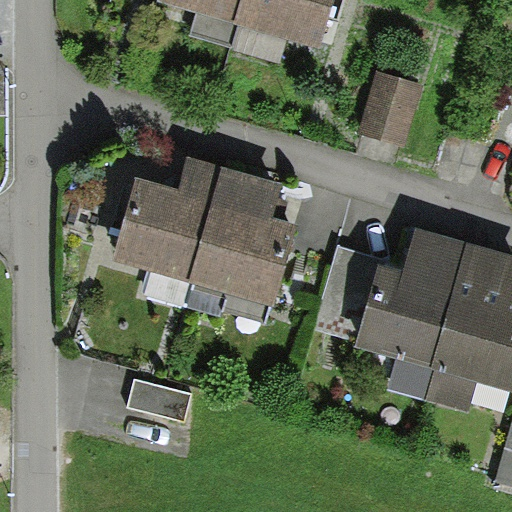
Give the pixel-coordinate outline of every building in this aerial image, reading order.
[(162,0),(159,12),(323,60),(340,0),(162,0)] [(377,76),(358,138),(405,152),(424,89),(377,76)] [(138,190),(116,269),(191,290),(185,312),(224,324),(230,305),(277,318),(300,239),(273,232),(284,194),(191,168),(181,202),(138,190)] [(340,250),(318,329),(361,341),(356,357),(431,379),(423,408),(471,421),(479,392),(511,401),(511,265),(417,239),(409,270),(340,250)] [(135,383),(128,413),(187,427),(194,396),(135,383)] [(511,432),(497,485),(511,489),(511,432)]
